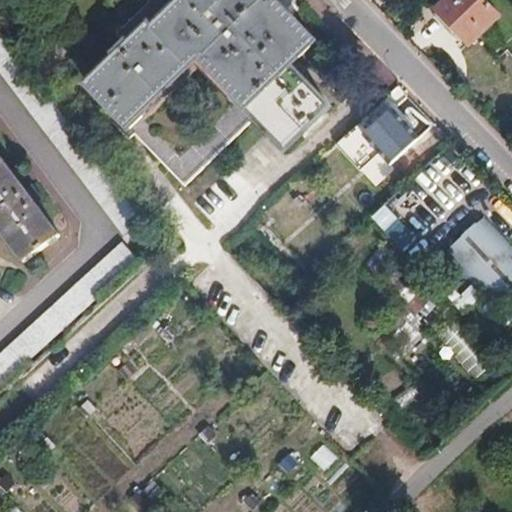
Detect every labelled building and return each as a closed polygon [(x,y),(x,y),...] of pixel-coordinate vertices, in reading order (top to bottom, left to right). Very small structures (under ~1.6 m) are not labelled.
[(146,25),(84,84),(182,185),(252,119),(283,150),(326,109),(286,68),(312,43),(270,0),(178,0),(149,29),(146,25)] [(480,0),(447,0),(435,12),(467,46),(497,17),(480,0)] [(0,38),(0,72),(124,235),(140,223),(0,38)] [(379,103),(331,148),(343,161),(362,144),(385,168),(414,141),(379,103)] [(0,130),(0,134),(20,164),(30,158),(8,126),(0,130)] [(0,231),(24,263),(59,236),(35,205),(41,201),(30,187),(24,191),(0,159),(0,231)] [(435,159),(374,218),(406,252),(468,193),(435,159)] [(482,218),(443,256),(472,287),(509,257),(510,246),(482,218)] [(122,246),(0,358),(0,385),(135,261),(122,246)] [(509,257),(472,287),(494,310),(511,293),(511,248),(510,246),(509,257)] [(446,344),(476,379),(488,369),(458,334),(446,344)]
